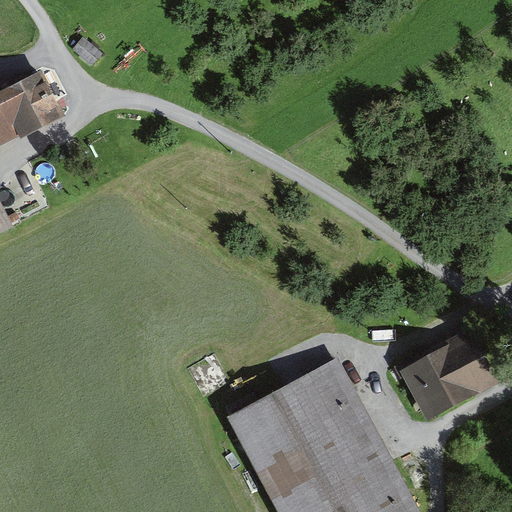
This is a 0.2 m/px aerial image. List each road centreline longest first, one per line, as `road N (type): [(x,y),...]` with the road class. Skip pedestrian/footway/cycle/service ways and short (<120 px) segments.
road 1 (track): [(437,511),(435,465),(372,362),(343,345),(279,364),(231,390),(217,408),(229,464),(260,511)]
road 2 (track): [(110,102),(79,80),(24,0)]
